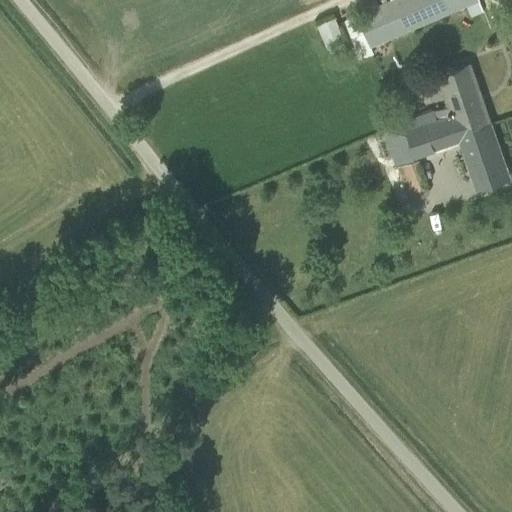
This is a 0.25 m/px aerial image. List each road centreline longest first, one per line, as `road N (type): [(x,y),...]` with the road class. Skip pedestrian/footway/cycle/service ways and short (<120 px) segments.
road 1 (unclassified): [(455,511),(232,261),(19,0)]
road 2 (unknown): [(112,114),(351,0)]
